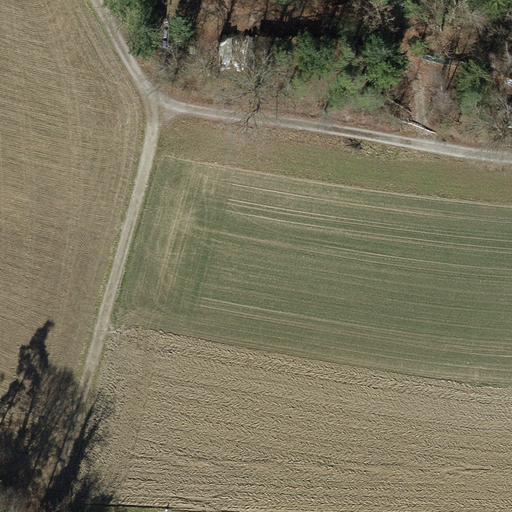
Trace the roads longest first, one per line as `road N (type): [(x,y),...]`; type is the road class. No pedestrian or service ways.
road 1 (track): [(96,0),(128,70),(166,109),(437,153),(511,155)]
road 2 (track): [(166,109),(59,463),(54,511)]
